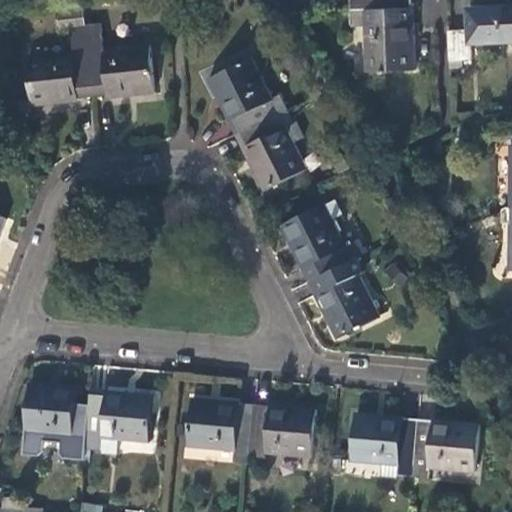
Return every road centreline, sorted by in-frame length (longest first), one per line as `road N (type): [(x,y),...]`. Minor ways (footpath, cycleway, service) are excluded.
road 1 (residential): [(10,332),(78,173),(180,163),(210,178),(240,225),(290,352)]
road 2 (residential): [(290,352),(10,332)]
road 3 (residential): [(432,383),(321,370),(290,352)]
